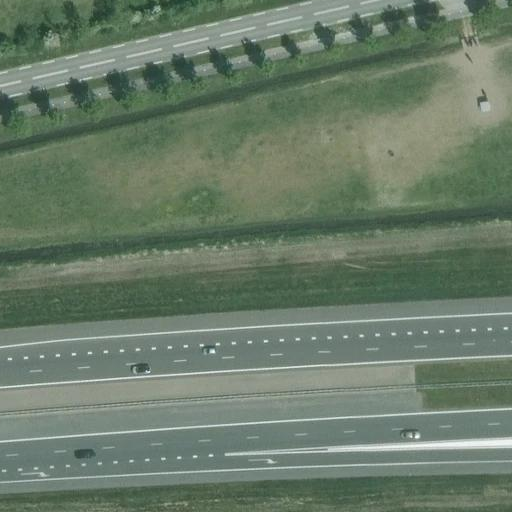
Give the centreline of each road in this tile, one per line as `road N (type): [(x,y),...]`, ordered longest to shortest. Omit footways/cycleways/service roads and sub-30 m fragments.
road 1 (motorway): [(511,343),(0,374)]
road 2 (motorway): [(100,449),(224,464),(511,455)]
road 3 (motorway): [(100,449),(511,424)]
road 4 (tertiary): [(0,93),(395,0)]
